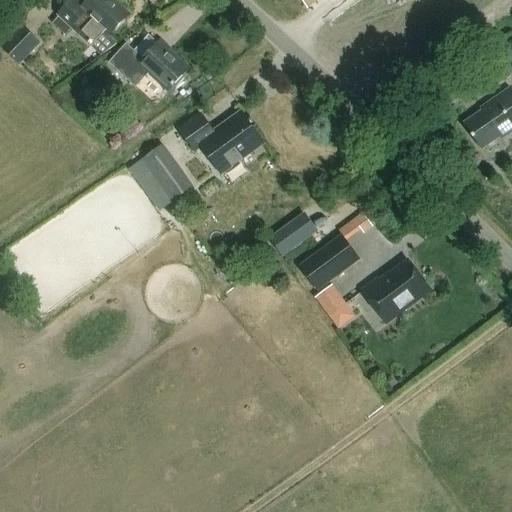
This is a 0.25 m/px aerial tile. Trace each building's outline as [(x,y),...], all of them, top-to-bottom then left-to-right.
[(85,0),(81,5),(75,0),(68,0),(56,14),(103,55),(118,44),(108,35),(127,14),(112,0),(85,0)] [(296,0),(304,10),(317,0),(296,0)] [(377,0),(356,0),(342,8),(374,65),(435,31),(417,0),(397,0),(382,9),(377,0)] [(484,28),(511,10),(511,0),(469,0),(467,1),(484,28)] [(0,47),(19,66),(41,44),(22,25),(0,47)] [(115,57),(121,62),(111,73),(124,85),(129,79),(135,84),(148,70),(167,88),(187,66),(168,48),(169,47),(161,39),(142,58),(127,44),(115,57)] [(511,39),(480,61),(497,86),(511,75),(511,39)] [(511,88),(511,86),(481,107),(483,109),(464,122),(482,148),(501,136),(502,138),(511,131),(511,88)] [(221,169),(262,140),(241,111),(213,131),(200,112),(179,127),(194,149),(202,143),(221,169)] [(163,146),(137,164),(168,207),(194,188),(163,146)] [(344,229),(351,239),(370,225),(363,214),(344,229)] [(287,228),(269,240),(282,259),(300,246),(287,228)] [(300,267),(318,293),(361,261),(342,236),(300,267)] [(362,291),(386,323),(429,290),(407,262),(380,283),(377,279),(362,291)] [(315,300),(333,324),(351,312),(333,287),(315,300)]
